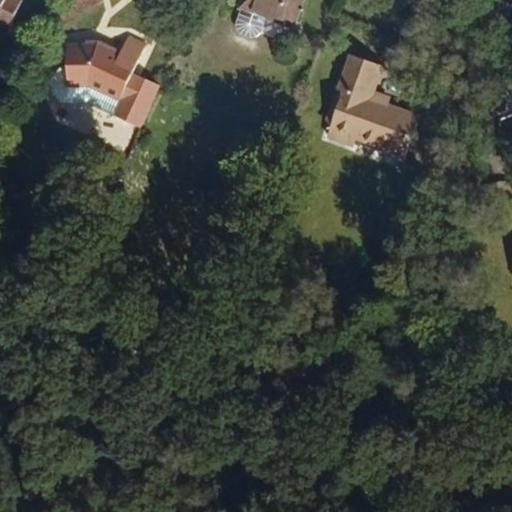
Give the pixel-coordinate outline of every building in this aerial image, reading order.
[(0,0),(0,24),(31,39),(49,0),(0,0)] [(325,0),(264,0),(261,10),(314,31),(325,0)] [(112,102),(167,127),(185,87),(157,74),(168,50),(151,44),(144,59),(122,50),(88,53),(90,73),(84,73),(76,84),(76,97),(86,103),(112,102)] [(395,81),(365,70),(351,104),(356,106),(342,148),(367,159),(370,151),(420,168),(434,129),(402,117),(403,114),(386,109),(395,81)] [(174,203),(179,190),(161,181),(146,215),(170,226),(178,207),(174,203)] [(184,193),(179,190),(174,203),(178,207),(184,193)] [(130,211),(123,228),(130,231),(137,215),(130,211)] [(474,222),(456,268),(466,272),(484,226),(474,222)]
